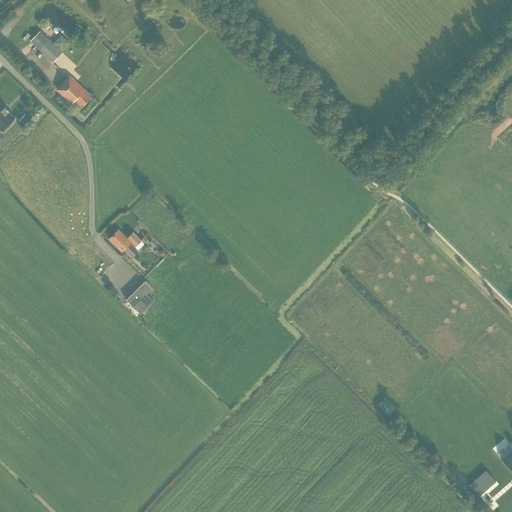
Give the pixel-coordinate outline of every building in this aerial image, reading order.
[(63,52),(40,30),(30,41),(53,63),(63,52)] [(82,106),(91,97),(70,77),(59,89),(69,99),(72,96),(82,106)] [(4,107),(0,103),(0,130),(2,132),(15,119),(9,112),(9,111),(5,107),(4,107)] [(134,247),(136,246),(129,238),(127,239),(119,230),(110,238),(118,248),(121,245),(131,256),(137,251),(134,247)] [(98,260),(110,280),(117,276),(111,266),(113,265),(106,254),(98,260)] [(149,276),(130,297),(137,304),(156,283),(149,276)] [(486,471),(470,485),(478,495),(495,481),(486,471)]
